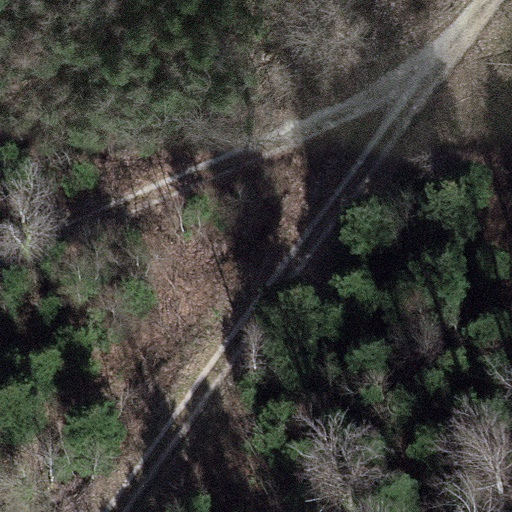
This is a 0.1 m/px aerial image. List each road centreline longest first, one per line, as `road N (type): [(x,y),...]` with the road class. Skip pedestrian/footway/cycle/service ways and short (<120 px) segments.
road 1 (track): [(0,265),(327,108),(424,80),(486,0)]
road 2 (track): [(424,80),(113,511)]
